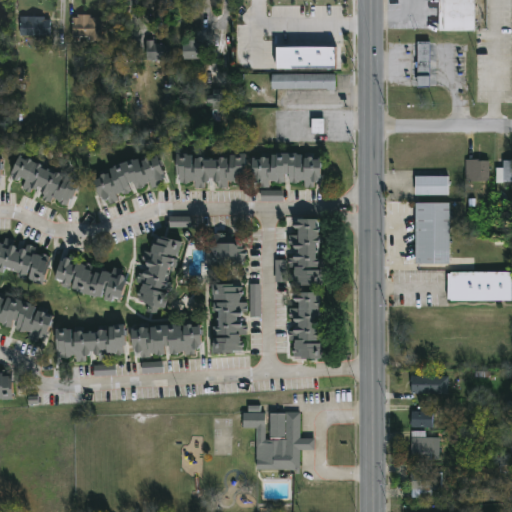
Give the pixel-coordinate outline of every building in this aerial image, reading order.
[(440,31),(440,0),(473,0),(473,31),(440,31)] [(19,37),(19,17),(50,17),(50,37),(19,37)] [(72,17),(104,17),(104,40),(72,40),(72,17)] [(123,59),(136,59),(136,40),(123,39),(123,59)] [(199,60),(182,60),(182,42),(199,42),(199,60)] [(417,42),(418,87),(431,87),(430,42),(417,42)] [(170,44),(170,61),(146,61),(146,44),(170,44)] [(277,69),(337,70),(337,48),(277,47),(277,69)] [(335,75),(335,90),(270,90),(270,75),(335,75)] [(324,120),(312,120),(312,134),(324,134),(324,120)] [(80,174),(69,208),(20,192),(22,185),(9,181),(18,155),(80,174)] [(252,156),(319,155),(319,189),(303,189),(303,186),(252,186),(252,156)] [(156,156),(165,184),(101,204),(92,177),(156,156)] [(244,156),(245,187),(177,187),(177,156),(244,156)] [(490,161),(466,160),(465,182),(490,182),(490,161)] [(511,161),(503,161),(503,168),(496,168),(496,182),(511,182),(511,161)] [(448,195),(448,176),(415,177),(415,196),(448,195)] [(260,202),(283,201),(283,191),(260,191),(260,202)] [(450,203),(416,203),(416,265),(450,265),(450,203)] [(169,228),(191,228),(191,217),(169,217),(169,228)] [(319,287),(291,287),(290,220),(317,220),(319,287)] [(180,243),(165,310),(135,303),(151,235),(180,243)] [(240,278),(208,278),(207,239),(239,238),(240,278)] [(43,285),(0,273),(0,242),(50,255),(43,285)] [(119,303),(53,288),(60,258),(126,274),(119,303)] [(285,260),(275,261),(276,283),(286,283),(285,260)] [(511,301),(511,272),(448,272),(448,301),(511,301)] [(261,317),(260,284),(250,284),(250,317),(261,317)] [(211,285),(243,285),(244,354),(212,354),(211,285)] [(291,360),(291,294),(321,294),(320,360),(291,360)] [(0,298),(52,312),(44,340),(0,328),(0,298)] [(132,328),(199,327),(200,357),(132,357),(132,328)] [(124,356),(86,357),(86,363),(75,364),(75,359),(56,359),(56,329),(124,329),(124,356)] [(163,373),(163,362),(142,363),(142,374),(163,373)] [(115,364),(93,366),(95,377),(117,375),(115,364)] [(0,402),(0,374),(11,374),(11,402),(0,402)] [(411,377),(411,395),(449,394),(449,376),(411,377)] [(412,428),(433,428),(433,411),(411,411),(412,428)] [(256,471),(256,430),(243,430),(243,414),(300,415),(299,440),(314,440),(314,452),(299,452),(299,471),(256,471)] [(440,438),(425,438),(426,432),(412,432),(411,460),(439,461),(440,438)] [(411,499),(431,498),(431,489),(442,489),(442,473),(411,474),(411,499)]
